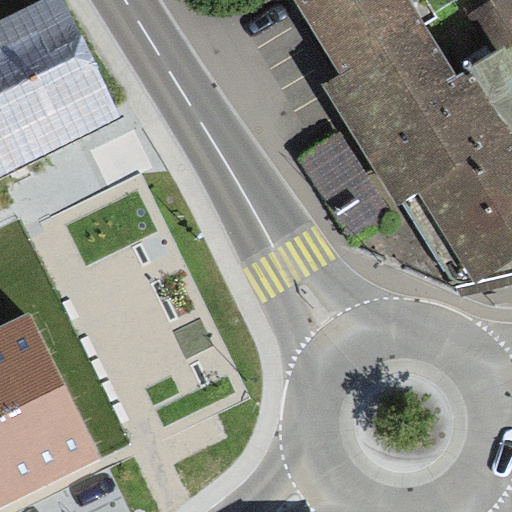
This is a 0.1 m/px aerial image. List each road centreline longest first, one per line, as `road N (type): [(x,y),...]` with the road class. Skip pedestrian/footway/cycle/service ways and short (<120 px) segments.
road 1 (primary): [(127,0),(348,358)]
road 2 (primary): [(485,395),(471,373),(426,344),(399,341),(348,358)]
road 3 (primary): [(348,358),(316,401),(313,455),(324,480)]
road 4 (primary): [(444,511),(481,476),(491,450),(485,395)]
